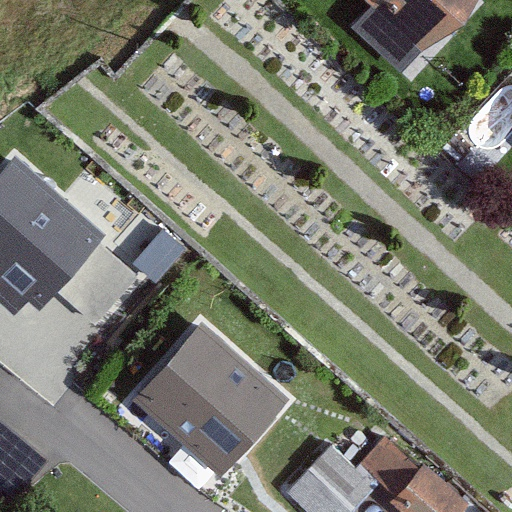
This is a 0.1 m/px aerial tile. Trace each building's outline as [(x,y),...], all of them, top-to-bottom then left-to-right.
[(488,0),(386,0),(438,51),(488,0)] [(106,237),(16,154),(0,171),(0,296),(18,313),(31,298),(41,307),(106,237)] [(287,396),(205,321),(136,396),(218,471),(287,396)] [(0,481),(14,492),(50,446),(0,407),(0,481)] [(334,445),(290,493),(310,511),(351,511),(377,484),(408,511),(463,511),(467,507),(388,435),(358,467),(334,445)]
